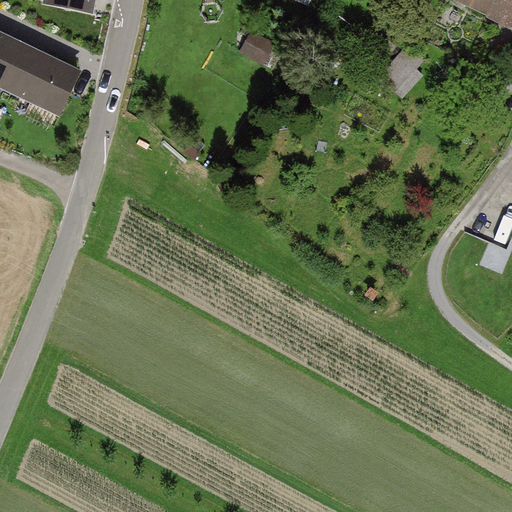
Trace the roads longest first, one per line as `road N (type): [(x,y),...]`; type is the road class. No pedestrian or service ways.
road 1 (unclassified): [(0,421),(86,188),(130,0)]
road 2 (track): [(511,362),(452,320),(435,294),(439,252),(501,176)]
